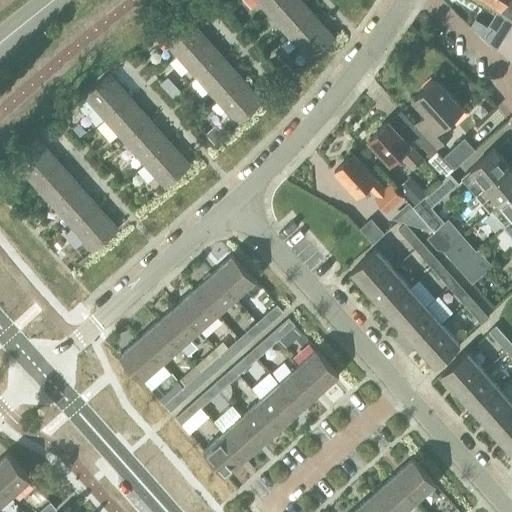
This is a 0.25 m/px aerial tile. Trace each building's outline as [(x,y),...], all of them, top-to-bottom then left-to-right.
[(259,0),(270,12),(283,0),(259,0)] [(289,34),(314,13),(303,0),(283,0),(270,12),(289,34)] [(511,0),(489,0),(501,7),(500,9),(511,16),(511,0)] [(178,54),(203,32),(183,9),(158,31),(178,54)] [(314,13),(289,34),(309,57),(334,35),(314,13)] [(198,76),(223,54),(203,32),(178,54),(198,76)] [(217,98),(242,76),(223,54),(198,76),(217,98)] [(285,78),(294,70),(286,60),(277,68),(285,78)] [(106,116),(131,94),(112,72),(87,94),(106,116)] [(242,76),(217,98),(237,121),(262,99),(242,76)] [(418,95),(430,109),(417,121),(438,144),(451,132),(443,124),(463,106),(438,78),(418,95)] [(167,90),(175,98),(182,91),(174,83),(167,90)] [(126,139),(151,117),(131,94),(106,116),(126,139)] [(145,161),(170,139),(151,117),(126,139),(145,161)] [(425,159),(390,121),(371,138),(391,161),(399,154),(414,170),(425,159)] [(428,139),(416,126),(408,133),(420,146),(428,139)] [(59,159),(54,153),(39,136),(14,158),(34,181),(59,159)] [(465,137),(444,156),(454,168),(475,149),(465,137)] [(170,139),(145,161),(165,183),(190,162),(170,139)] [(477,195),(511,165),(498,149),(473,170),(472,169),(462,177),(468,184),(477,195)] [(386,187),(377,177),(355,153),(336,170),(358,194),(368,185),(377,195),(375,197),(389,212),(405,197),(391,182),(386,187)] [(54,203),(79,181),(59,159),(34,181),(54,203)] [(477,195),(470,201),(476,208),(483,201),(492,211),(511,193),(511,165),(477,195)] [(459,184),(450,174),(413,207),(409,203),(391,218),(407,222),(434,229),(422,216),(432,207),(459,184)] [(73,225),(98,204),(79,181),(54,203),(73,225)] [(506,228),(511,223),(511,193),(492,211),(506,228)] [(98,204),(73,225),(93,248),(118,226),(98,204)] [(407,222),(399,229),(411,241),(418,235),(415,231),(407,222)] [(440,227),(436,230),(428,237),(439,249),(444,251),(453,242),(440,227)] [(59,237),(49,247),(55,254),(66,245),(59,237)] [(424,241),(416,248),(427,260),(434,253),(424,241)] [(455,242),(445,251),(455,262),(465,253),(455,242)] [(368,290),(393,267),(376,248),(351,271),(368,290)] [(213,270),(236,296),(255,280),(232,253),(213,270)] [(443,279),(451,272),(440,260),(433,266),(443,279)] [(463,271),(473,282),(485,273),(474,261),(463,271)] [(384,308),(410,285),(393,267),(368,290),(384,308)] [(218,313),(236,296),(213,270),(194,287),(218,313)] [(460,297),(467,291),(457,278),(449,285),(460,297)] [(401,327),(426,304),(410,285),(384,308),(401,327)] [(199,330),(218,313),(194,287),(176,303),(199,330)] [(426,304),(401,327),(417,345),(443,322),(454,312),(437,294),(426,304)] [(473,297),(466,304),(477,316),(484,309),(473,297)] [(181,346),(199,330),(176,303),(157,320),(181,346)] [(278,304),(265,315),(272,323),(284,311),(278,304)] [(162,363),(181,346),(157,320),(139,336),(162,363)] [(259,321),(246,332),(253,339),(265,328),(259,321)] [(443,322),(417,345),(434,364),(460,341),(443,322)] [(282,323),(270,334),(276,342),(289,330),(282,323)] [(497,324),(490,331),(501,344),(509,337),(497,324)] [(120,353),(143,379),(162,363),(139,336),(120,353)] [(228,348),(234,355),(247,345),(240,337),(240,338),(228,348)] [(264,340),(251,351),(258,358),(270,347),(264,340)] [(297,364),(320,390),(339,374),(316,347),(297,364)] [(459,392),(484,369),(468,350),(442,373),(459,392)] [(221,354),(209,365),(216,372),(228,361),(221,354)] [(239,374),(251,364),(245,356),(233,367),(239,374)] [(302,407),(320,390),(297,364),(278,381),(302,407)] [(476,410),(501,387),(484,369),(459,392),(476,410)] [(203,370),(191,381),(197,388),(209,378),(203,370)] [(221,391),(233,380),(226,373),(214,383),(221,391)] [(283,424),(302,407),(278,381),(260,397),(283,424)] [(184,387),(172,398),(178,405),(191,394),(184,387)] [(492,429),(511,410),(511,399),(501,387),(476,410),(492,429)] [(208,389),(196,400),(202,407),(214,397),(208,389)] [(264,440),(283,424),(260,397),(241,414),(264,440)] [(189,405),(177,417),(183,424),(196,413),(189,405)] [(509,447),(511,444),(511,410),(492,429),(509,447)] [(246,457),(264,440),(241,414),(222,430),(246,457)] [(365,461),(389,439),(373,421),(349,443),(365,461)] [(227,474),(246,457),(222,430),(204,447),(227,474)] [(0,459),(0,482),(11,495),(30,478),(8,453),(0,459)] [(394,473),(417,499),(436,482),(413,456),(394,473)] [(395,511),(402,511),(417,499),(394,473),(375,489),(395,511)] [(0,505),(11,495),(0,482),(0,505)] [(362,511),(395,511),(375,489),(357,506),(362,511)] [(39,511),(54,511),(58,508),(52,501),(39,511)]
